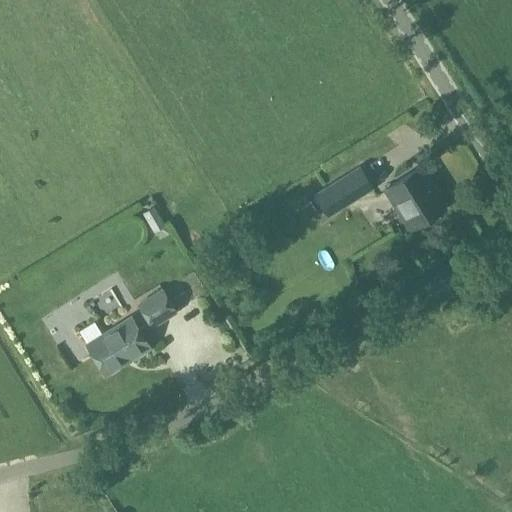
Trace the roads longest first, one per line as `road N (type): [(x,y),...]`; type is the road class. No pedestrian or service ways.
road 1 (unclassified): [(0,478),(152,433),(511,253)]
road 2 (tertiary): [(389,0),(511,198)]
